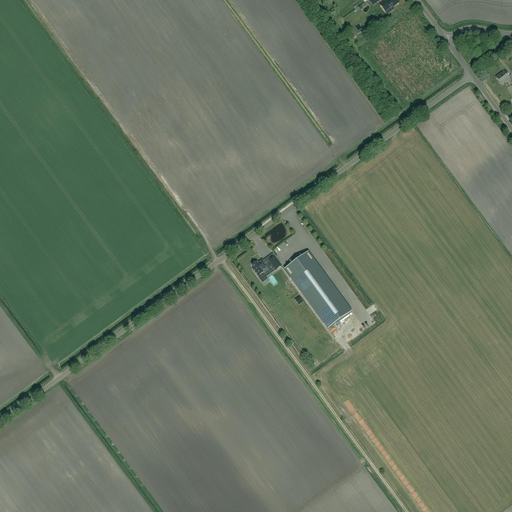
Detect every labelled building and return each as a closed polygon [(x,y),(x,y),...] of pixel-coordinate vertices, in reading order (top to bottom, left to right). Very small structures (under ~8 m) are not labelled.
[(397,0),(387,0),(383,3),(388,10),(392,7),(399,2),(397,0)] [(373,13),(362,21),(364,24),(369,20),(370,22),(375,19),(374,17),(375,15),(373,13)] [(496,78),(501,85),(508,81),(510,84),(511,83),(511,84),(511,76),(511,75),(508,77),(505,72),(496,78)] [(328,330),(352,312),(314,260),(310,263),(305,256),(288,267),(294,275),(290,278),(328,330)] [(276,270),(282,266),(275,257),(269,262),(270,262),(265,265),(262,261),(258,264),(257,262),(252,266),(255,269),(253,270),(258,277),(263,274),(264,275),(274,268),(276,270)] [(308,358),(313,366),(318,363),(313,355),(308,358)]
